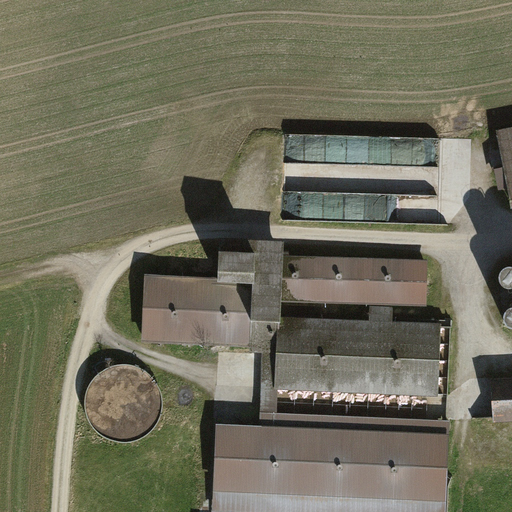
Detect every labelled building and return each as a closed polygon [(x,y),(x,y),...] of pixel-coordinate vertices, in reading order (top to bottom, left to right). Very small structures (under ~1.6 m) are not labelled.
[(511,128),(497,132),(511,207),(511,128)] [(411,138),(289,136),(289,160),(361,161),(361,156),(410,157),(411,138)] [(289,164),(289,218),(372,218),(372,192),(409,192),(409,164),(289,164)] [(217,277),(145,275),(143,344),(250,347),(250,355),(260,355),(276,356),(275,392),(439,396),(441,324),(390,323),(391,310),(367,309),(367,322),(284,320),(285,303),(427,307),(428,262),(285,258),(285,245),(256,245),(256,254),(218,253),(217,277)] [(511,268),(507,269),(502,272),(500,277),(500,282),(502,287),(507,290),(511,289),(511,268)] [(274,416),(275,392),(276,356),(260,355),(259,427),(215,426),(213,511),(445,511),(448,421),(274,416)] [(511,379),(492,380),(495,423),(511,421),(511,379)]
